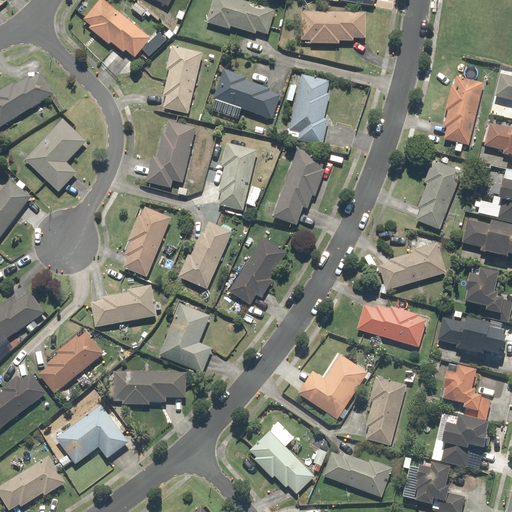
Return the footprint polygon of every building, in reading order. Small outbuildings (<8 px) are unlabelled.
[(150,0),(168,9),(172,0),(150,0)] [(213,0),(207,26),(231,32),(232,29),(267,39),(275,13),(228,0),(213,0)] [(108,47),(111,44),(123,54),(124,52),(135,61),(152,40),(102,1),(82,26),(108,47)] [(302,15),(302,42),(311,43),(311,46),(339,47),(339,44),(353,44),(353,40),(365,41),(365,16),(302,15)] [(189,117),(202,57),(173,50),(160,111),(189,117)] [(44,72),(39,65),(23,76),(25,78),(0,94),(0,128),(1,130),(53,96),(39,75),(44,72)] [(248,82),(248,79),(225,71),(215,102),(272,121),(280,98),(268,94),(269,90),(248,82)] [(328,97),(326,96),(329,84),(302,78),(288,138),(315,144),(322,146),(327,121),(323,120),(328,97)] [(511,81),(501,78),(496,99),(511,102),(511,81)] [(446,113),(448,113),(444,130),(447,130),(444,143),(468,148),(483,87),(453,80),(446,113)] [(66,166),(86,144),(64,122),(26,162),(60,193),(76,176),(66,166)] [(148,183),(171,189),(173,183),(182,185),(196,132),(163,123),(148,183)] [(511,131),(491,127),(486,148),(507,153),(505,158),(511,159),(511,131)] [(242,214),(257,153),(229,147),(215,208),(242,214)] [(309,213),(328,164),(298,152),(273,219),(296,228),(303,210),(309,213)] [(425,185),(428,186),(418,210),(421,211),(417,223),(440,232),(463,173),(434,162),(425,185)] [(511,185),(511,186),(504,184),(499,204),(502,204),(498,220),(511,223),(511,185)] [(0,193),(0,243),(29,202),(5,185),(0,193)] [(147,279),(171,221),(143,209),(119,267),(147,279)] [(207,291),(232,234),(206,223),(180,279),(207,291)] [(511,231),(488,226),(488,228),(467,223),(462,245),(482,250),(481,255),(508,262),(509,258),(511,258),(511,231)] [(231,293),(253,306),(257,300),(262,303),(289,257),(262,241),(231,293)] [(447,275),(438,247),(390,262),(391,265),(379,269),(387,293),(447,275)] [(511,303),(494,300),(499,278),(479,274),(477,282),(470,280),(464,307),(487,312),(485,321),(507,326),(511,304),(511,303)] [(90,301),(95,330),(158,319),(152,289),(90,301)] [(0,345),(43,315),(26,291),(0,309),(0,345)] [(363,304),(356,332),(419,349),(427,321),(363,304)] [(200,346),(211,320),(181,308),(160,358),(202,375),(212,350),(200,346)] [(499,354),(503,355),(506,342),(502,342),(504,335),(442,321),(437,343),(460,348),(458,354),(481,359),(482,356),(498,359),(499,354)] [(56,396),(104,356),(84,333),(37,373),(56,396)] [(325,380),(313,373),(298,397),(339,422),(367,376),(339,358),(325,380)] [(470,397),(476,373),(455,368),(453,377),(447,376),(441,404),(464,410),(462,418),(486,423),(491,402),(470,397)] [(0,431),(46,396),(28,373),(0,395),(0,431)] [(112,407),(150,408),(150,405),(167,406),(167,400),(185,401),(186,376),(113,374),(112,407)] [(370,403),(372,404),(366,428),(369,429),(366,442),(389,449),(406,388),(376,380),(370,403)] [(108,460),(129,443),(100,407),(57,442),(76,467),(99,449),(108,460)] [(483,453),(490,425),(447,415),(440,445),(445,446),(441,465),(450,467),(467,471),(472,451),(483,453)] [(278,425),(249,452),(256,460),(255,461),(272,480),(274,478),(286,490),(288,488),(294,495),(312,478),(285,449),(294,441),(278,425)] [(369,463),(369,465),(343,456),(343,458),(331,454),(323,478),(383,499),(393,471),(369,463)] [(21,511),(65,483),(48,458),(0,489),(0,495),(11,511),(21,511)] [(434,473),(418,469),(413,493),(417,494),(414,505),(439,511),(438,511),(462,511),(465,499),(444,494),(450,467),(441,465),(436,463),(434,473)]
